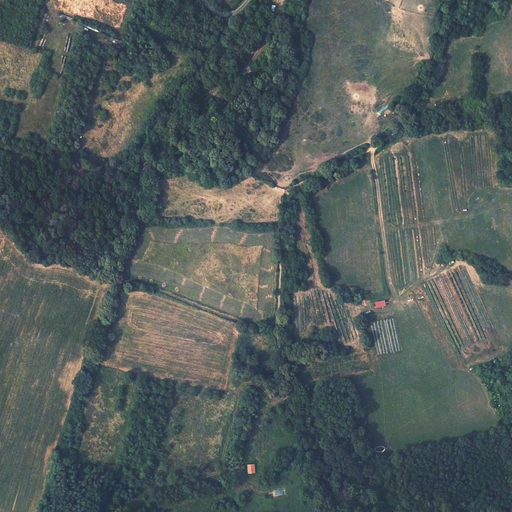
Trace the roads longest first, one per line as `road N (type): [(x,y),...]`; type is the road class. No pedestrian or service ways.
road 1 (track): [(442,0),(434,56),(405,122),(291,189),(276,328)]
road 2 (track): [(276,328),(131,283),(102,285)]
road 3 (track): [(278,0),(256,53),(227,85),(198,101)]
